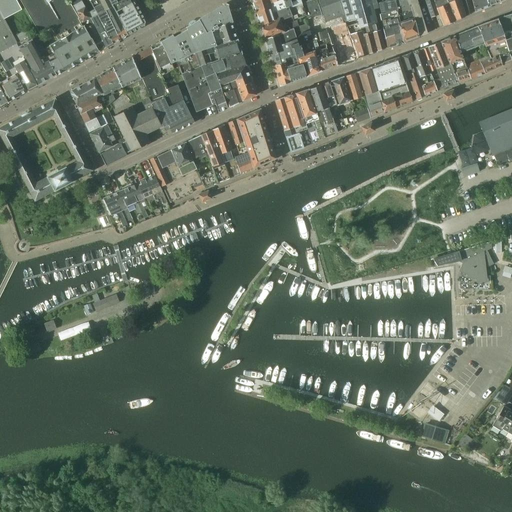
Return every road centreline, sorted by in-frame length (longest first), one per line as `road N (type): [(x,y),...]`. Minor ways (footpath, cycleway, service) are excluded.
road 1 (residential): [(57,85),(102,173),(266,96)]
road 2 (residential): [(266,96),(511,5)]
